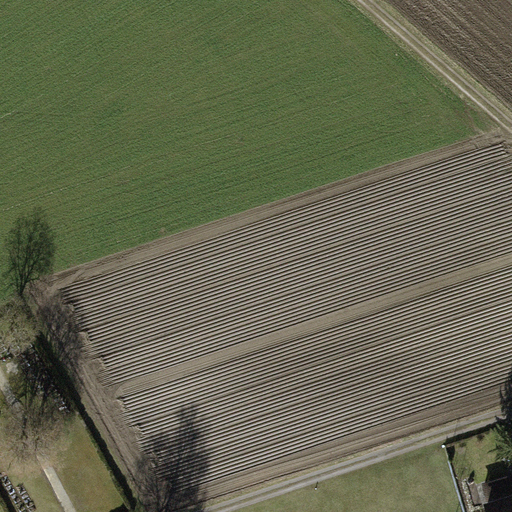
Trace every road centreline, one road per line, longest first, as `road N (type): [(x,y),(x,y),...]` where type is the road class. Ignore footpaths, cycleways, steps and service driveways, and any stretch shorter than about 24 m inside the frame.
road 1 (track): [(214,511),(511,411)]
road 2 (track): [(367,0),(511,127)]
